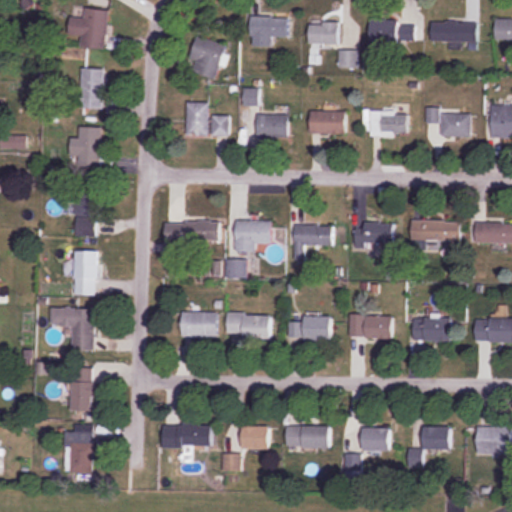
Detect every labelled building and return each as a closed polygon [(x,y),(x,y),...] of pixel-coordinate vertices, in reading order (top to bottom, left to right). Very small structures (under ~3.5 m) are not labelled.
[(106,50),(111,11),(85,8),(83,17),(73,16),(70,35),(83,36),(82,47),(106,50)] [(371,42),(417,42),(417,25),(398,25),(398,16),(371,16),(371,42)] [(289,38),(289,17),(253,17),(253,46),(273,46),(273,38),(289,38)] [(511,19),(497,19),(497,39),(511,39),(511,19)] [(311,45),(340,45),(340,22),(311,22),(311,45)] [(478,22),(433,22),(433,42),(478,42),(478,22)] [(192,59),(197,61),(194,73),(218,80),(228,44),(199,36),(192,59)] [(105,68),(82,68),(82,108),(105,108),(105,68)] [(260,90),(247,90),(247,105),(260,105),(260,90)] [(189,136),(210,136),(210,102),(189,102),(189,136)] [(493,137),(511,137),(511,105),(493,106),(493,137)] [(442,122),(442,137),(473,137),(473,114),(440,113),(440,108),(428,108),(428,122),(442,122)] [(348,134),(348,110),(312,110),(312,134),(348,134)] [(409,111),(372,111),(372,135),(409,135),(409,111)] [(290,138),(290,115),(259,115),(259,138),(290,138)] [(231,116),(214,116),(214,136),(231,136),(231,116)] [(103,169),(103,127),(81,127),(81,138),(72,138),(71,156),(80,157),(80,169),(103,169)] [(80,214),(91,219),(98,201),(86,197),(80,214)] [(462,220),(414,220),(414,242),(462,242),(462,220)] [(167,221),(167,243),(221,243),(221,221),(167,221)] [(274,221),(238,221),(238,253),(258,253),(258,244),(274,244),(274,221)] [(395,222),(357,223),(357,248),(396,247),(395,222)] [(478,243),(511,243),(511,222),(478,222),(478,243)] [(335,226),(297,226),(297,260),(307,260),(307,246),(335,246),(335,226)] [(100,256),(76,255),(75,296),(98,297),(100,256)] [(247,262),(228,262),(228,277),(247,277),(247,262)] [(52,326),(74,326),(74,351),(96,351),(96,308),(52,307),(52,326)] [(183,337),(219,337),(219,312),(183,312),(183,337)] [(272,339),(272,313),(228,313),(228,339),(272,339)] [(393,315),(351,315),(351,339),(393,339),(393,315)] [(305,339),(333,339),(333,316),(305,316),(305,339)] [(454,341),(454,317),(415,317),(415,341),(454,341)] [(511,341),(511,317),(478,317),(478,341),(511,341)] [(73,411),(94,411),(94,367),(73,367),(73,411)] [(165,447),(213,448),(213,425),(165,424),(165,447)] [(66,474),(95,474),(95,425),(76,425),(76,432),(66,432),(66,474)] [(479,453),(511,453),(511,425),(479,426),(479,453)] [(271,449),(271,426),(244,426),(244,449),(271,449)] [(331,426),(288,426),(288,448),(331,448),(331,426)] [(425,449),(452,449),(452,426),(425,426),(425,449)] [(347,427),(346,476),(362,477),(362,450),(391,451),(392,428),(347,427)] [(423,448),(412,448),(412,467),(423,467),(423,448)] [(225,471),(242,471),(242,454),(225,454),(225,471)]
